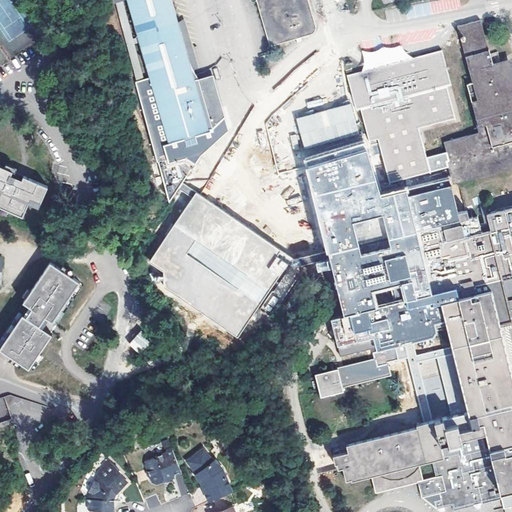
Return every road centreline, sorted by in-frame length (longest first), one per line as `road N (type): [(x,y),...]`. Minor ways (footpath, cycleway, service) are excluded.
road 1 (residential): [(121,283),(120,341),(102,390),(27,511)]
road 2 (unknown): [(234,116),(248,135),(219,144),(217,156),(268,214),(300,198),(311,250)]
road 3 (residential): [(353,32),(511,5)]
